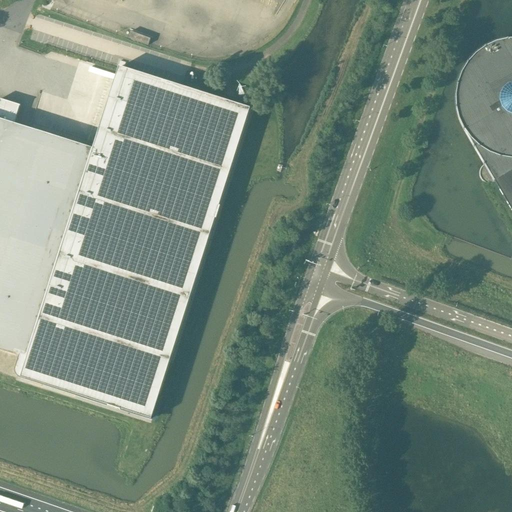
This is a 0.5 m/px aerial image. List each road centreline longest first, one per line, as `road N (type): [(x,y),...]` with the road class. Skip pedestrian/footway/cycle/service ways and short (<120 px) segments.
road 1 (secondary): [(416,0),(318,272)]
road 2 (primary): [(235,511),(313,286)]
road 3 (motorway): [(313,286),(511,354)]
road 4 (motorway): [(511,340),(318,272)]
